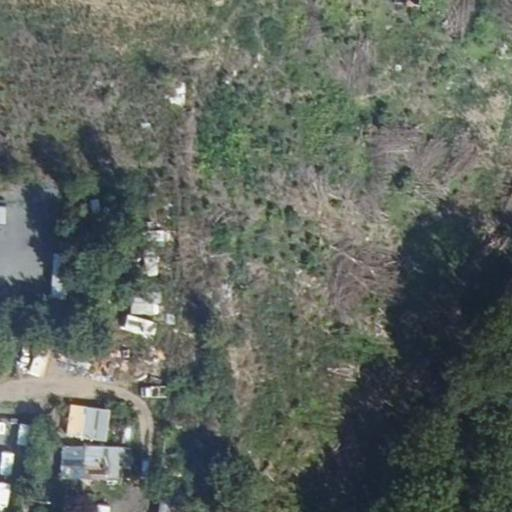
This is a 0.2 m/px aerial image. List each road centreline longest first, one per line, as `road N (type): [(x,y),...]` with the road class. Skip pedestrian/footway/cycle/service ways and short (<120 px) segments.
road 1 (primary): [(511,38),(236,30),(0,39)]
road 2 (primary): [(0,82),(253,74),(511,80)]
road 3 (track): [(0,388),(138,394)]
